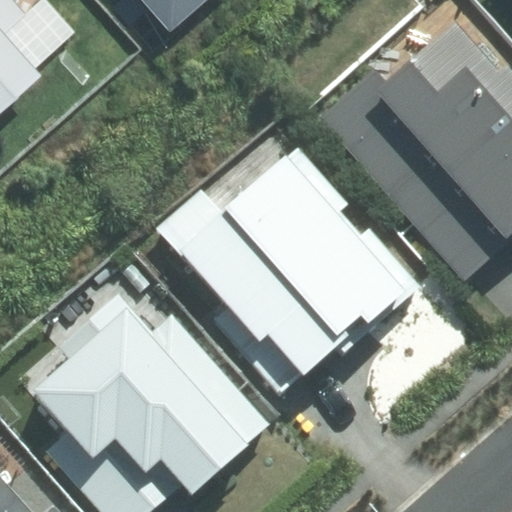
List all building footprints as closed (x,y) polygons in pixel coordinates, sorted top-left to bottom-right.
[(0,0),(0,112),(45,72),(36,61),(75,26),(51,0),(0,0)] [(202,0),(155,0),(176,23),(202,0)] [(511,271),(511,85),(451,20),(338,124),(492,289),(511,271)] [(416,290),(295,159),(190,255),(310,386),(416,290)] [(174,511),(268,428),(177,327),(157,346),(115,297),(20,379),(63,430),(37,453),(90,511),(174,511)] [(0,511),(33,511),(0,477),(0,511)]
